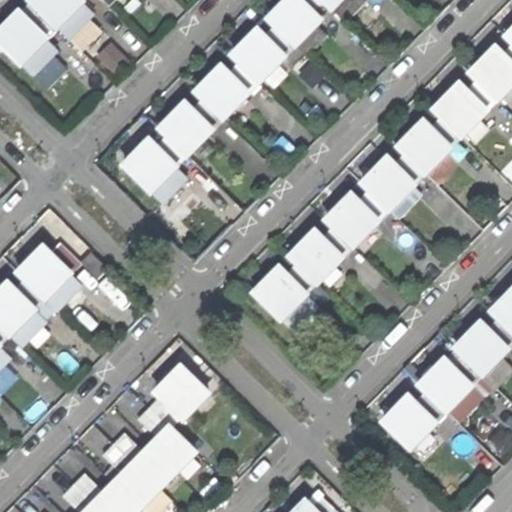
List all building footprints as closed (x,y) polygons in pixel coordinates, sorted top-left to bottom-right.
[(36,0),(32,5),(61,35),(63,33),(89,8),(90,6),(84,0),(36,0)] [(292,0),(283,9),(270,23),(300,53),(303,50),(323,29),(329,23),(305,0),(292,0)] [(319,0),(336,16),(339,14),(352,0),(319,0)] [(371,4),(367,0),(352,0),(339,14),(350,25),(371,4)] [(99,18),(89,8),(63,33),(74,43),(99,18)] [(10,28),(0,37),(0,46),(26,72),(28,70),(53,45),(55,43),(25,13),(10,28)] [(332,38),(323,29),(303,50),(312,59),(332,38)] [(247,46),(234,59),(264,89),(269,83),(287,65),(293,60),(262,30),(247,46)] [(101,55),(118,73),(132,60),(115,42),(101,55)] [(63,54),(53,45),(28,70),(37,79),(63,54)] [(472,76),(500,106),(511,94),(511,59),(501,48),(486,63),(472,76)] [(295,73),(287,65),(269,83),(277,91),(295,73)] [(212,80),(197,95),(227,125),(233,119),(251,102),(256,97),(226,67),(212,80)] [(436,113),(465,142),(494,114),(465,84),(450,100),(436,113)] [(257,108),(251,102),(233,119),(240,126),(257,108)] [(176,118),(161,132),(192,162),(221,132),(191,103),(176,118)] [(400,150),(429,179),(459,151),(429,121),(416,135),(400,150)] [(139,156),(125,170),(155,199),(158,197),(182,173),(184,170),(154,141),(139,156)] [(511,156),(501,167),(511,177),(511,156)] [(364,187),(393,217),(396,214),(420,191),(422,189),(393,158),(379,172),(364,187)] [(191,182),(182,173),(158,197),(167,207),(191,182)] [(427,199),(420,191),(396,214),(403,221),(427,199)] [(328,224),(357,254),(386,226),(356,196),(345,207),(328,224)] [(307,247),(292,260),(321,290),(330,282),(340,272),(351,261),(322,232),(307,247)] [(65,245),(56,254),(76,275),(86,266),(65,245)] [(20,276),(50,306),(52,304),(77,279),(79,277),(76,275),(56,254),(49,247),(33,263),(20,276)] [(271,282),(255,296),(285,327),(287,325),(313,301),(314,299),(285,268),(271,282)] [(346,277),(340,272),(330,282),(335,287),(346,277)] [(87,288),(77,279),(52,304),(62,314),(87,288)] [(0,327),(15,343),(17,341),(42,316),(44,313),(14,283),(0,296),(0,327)] [(493,315),(511,334),(511,295),(508,300),(493,315)] [(323,311),(313,301),(287,325),(297,336),(323,311)] [(51,325),(42,316),(17,341),(26,350),(51,325)] [(456,352),(486,382),(489,380),(507,361),(511,355),(511,347),(486,322),(470,338),(456,352)] [(0,376),(15,361),(6,352),(0,357),(0,376)] [(436,375),(422,389),(451,418),(457,412),(471,398),(480,389),(450,360),(436,375)] [(511,380),(511,365),(507,361),(489,380),(501,392),(511,380)] [(182,421),(187,426),(217,397),(187,367),(168,385),(157,397),(162,401),(182,421)] [(400,411),(385,426),(415,455),(420,449),(434,435),(444,426),(414,397),(400,411)] [(479,407),(471,398),(457,412),(466,420),(479,407)] [(162,401),(153,410),(173,430),(175,429),(182,421),(162,401)] [(142,421),(162,441),(173,430),(153,410),(147,416),(142,421)] [(204,457),(175,429),(173,430),(162,441),(154,450),(183,478),(204,457)] [(442,442),(434,435),(420,449),(428,457),(442,442)] [(124,441),(118,447),(138,466),(149,455),(129,436),(124,441)] [(107,458),(126,477),(138,466),(118,447),(112,453),(107,458)] [(149,455),(138,466),(166,495),(183,478),(154,450),(149,455)] [(126,477),(118,486),(143,511),(149,511),(166,495),(138,466),(126,477)] [(84,481),(77,488),(97,507),(108,496),(89,476),(84,481)] [(108,496),(97,507),(101,511),(143,511),(118,486),(108,496)] [(67,498),(81,511),(92,511),(97,507),(77,488),(72,493),(67,498)] [(338,511),(326,500),(318,508),(321,511),(338,511)] [(321,511),(318,508),(310,501),(299,511),(321,511)]
